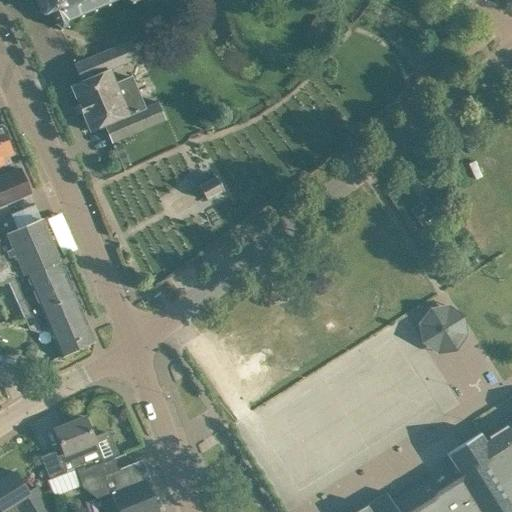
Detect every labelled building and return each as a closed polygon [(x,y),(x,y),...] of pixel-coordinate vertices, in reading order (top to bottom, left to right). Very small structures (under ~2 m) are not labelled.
[(33,0),(39,13),(41,12),(41,14),(50,11),(55,23),(53,24),(54,26),(57,25),(60,28),(59,30),(62,30),(62,28),(65,26),(67,28),(68,27),(66,25),(67,21),(69,20),(80,15),(81,17),(83,16),(82,14),(93,9),(94,12),(96,11),(95,8),(106,3),(107,6),(109,5),(108,3),(114,0),(128,0),(130,1),(130,5),(132,4),(141,0),(33,0)] [(131,40),(73,64),(81,81),(69,86),(89,131),(104,125),(111,142),(164,119),(157,101),(144,107),(131,77),(115,83),(109,70),(138,57),(131,40)] [(0,165),(5,163),(2,158),(13,153),(1,125),(0,125),(0,165)] [(124,152),(117,155),(121,164),(128,161),(124,152)] [(1,177),(0,177),(0,205),(29,192),(19,169),(1,177)] [(215,175),(197,185),(206,200),(223,190),(215,175)] [(413,210),(427,231),(444,219),(430,198),(413,210)] [(0,284),(7,281),(12,279),(25,275),(58,260),(40,219),(16,229),(11,218),(0,222),(0,284)] [(40,311),(42,315),(76,301),(58,260),(25,275),(12,279),(7,281),(17,301),(24,318),(40,311)] [(76,301),(42,315),(60,356),(93,342),(76,301)] [(426,310),(431,352),(472,347),(467,305),(426,310)] [(40,456),(49,478),(84,464),(85,466),(102,460),(84,417),(54,429),(64,453),(56,456),(54,450),(40,456)] [(511,511),(511,421),(484,439),(479,432),(478,433),(446,453),(451,462),(452,462),(391,500),(386,492),(353,511),(511,511)] [(136,434),(127,437),(131,447),(139,444),(136,434)] [(84,464),(49,478),(47,479),(53,496),(81,486),(99,500),(104,511),(159,511),(160,511),(154,498),(138,461),(117,469),(113,458),(103,462),(102,460),(85,466),(84,464)] [(3,511),(51,511),(36,487),(28,492),(14,471),(0,480),(0,507),(2,510),(2,509),(3,511)]
